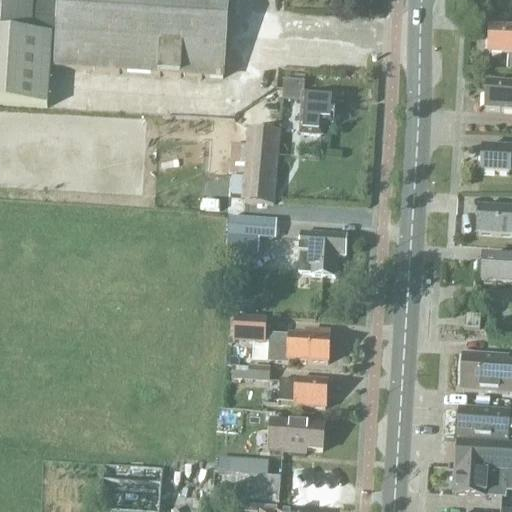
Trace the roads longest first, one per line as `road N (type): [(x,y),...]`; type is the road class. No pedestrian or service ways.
road 1 (tertiary): [(394,511),(422,0)]
road 2 (unknown): [(396,33),(253,26),(108,0)]
